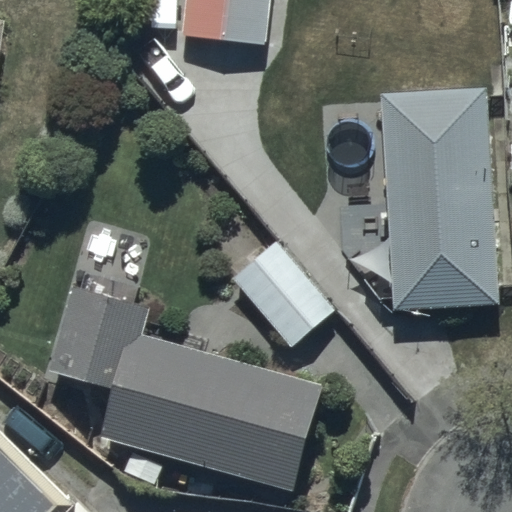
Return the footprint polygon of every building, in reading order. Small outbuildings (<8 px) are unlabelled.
[(185,0),(183,36),(268,42),(270,0),(185,0)] [(393,306),(499,301),(489,87),(485,87),(483,45),(385,49),(387,91),(383,91),(393,306)] [(290,346),(336,307),(278,238),(232,277),(290,346)] [(296,489),(325,383),(143,333),(151,304),(74,283),(51,370),(115,387),(102,437),(296,489)] [(0,511),(67,511),(75,505),(0,427),(0,511)]
